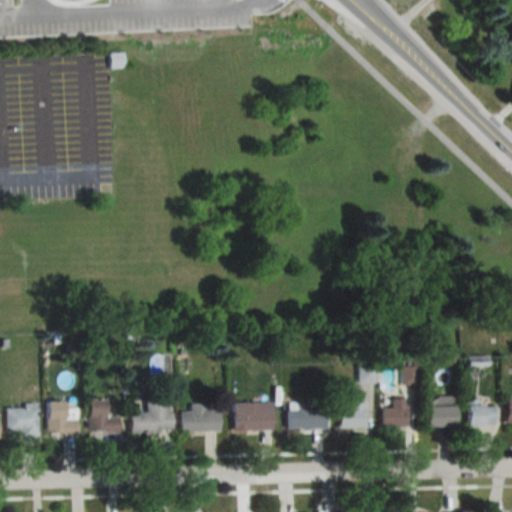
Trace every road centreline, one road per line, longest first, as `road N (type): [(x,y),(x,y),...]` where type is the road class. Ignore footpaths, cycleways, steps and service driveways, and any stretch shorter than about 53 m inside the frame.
road 1 (residential): [(0,482),(511,472)]
road 2 (tertiary): [(511,154),(352,0)]
